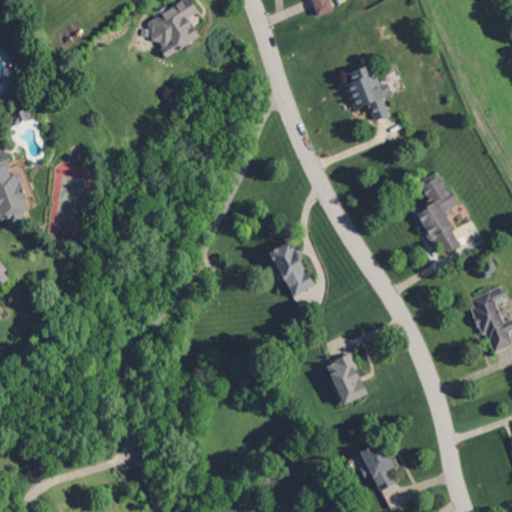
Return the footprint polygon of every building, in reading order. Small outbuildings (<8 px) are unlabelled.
[(307,0),(314,17),(333,10),(329,0),(307,0)] [(169,59),(163,50),(165,48),(162,43),(158,42),(154,41),(154,38),(153,38),(154,36),(154,33),(150,26),(151,25),(150,24),(160,17),(159,16),(195,41),(169,59)] [(348,72),(351,81),(345,83),(354,109),(368,103),(374,120),(390,114),(383,96),(389,94),(385,81),(378,83),(371,63),(348,72)] [(15,80),(5,78),(7,68),(17,70),(15,80)] [(32,120),(27,119),(21,122),(18,125),(16,124),(13,121),(12,121),(16,116),(16,115),(15,114),(26,109),(26,111),(33,113),(33,114),(33,116),(32,118),(32,120)] [(12,175),(16,174),(20,182),(20,184),(23,183),(28,199),(26,200),(30,209),(24,211),(24,212),(26,217),(28,221),(23,223),(12,227),(10,223),(8,218),(2,220),(1,216),(0,212),(0,152),(1,152),(3,151),(6,150),(11,163),(13,168),(10,169),(12,175)] [(453,225),(452,226),(450,227),(461,244),(447,253),(438,239),(435,241),(433,243),(425,230),(421,225),(413,211),(424,204),(452,224),(453,225)] [(294,246),(295,245),(298,251),(299,251),(302,256),(301,257),(309,270),(306,271),(307,272),(309,271),(317,286),(297,297),(292,288),(293,288),(285,274),(282,274),(280,270),(279,268),(280,265),(278,261),(277,262),(273,254),(292,243),(294,246)] [(0,259),(4,265),(8,271),(6,273),(6,274),(9,278),(11,280),(11,281),(2,288),(0,289),(0,259)] [(505,323),(506,323),(510,332),(509,332),(509,333),(511,337),(511,339),(511,345),(497,352),(496,352),(491,340),(490,341),(486,333),(484,334),(480,326),(479,327),(478,324),(477,324),(476,324),(475,322),(473,318),(475,317),(476,317),(472,309),(474,308),(475,307),(472,300),(484,295),(491,291),(501,314),(505,323)] [(360,379),(361,378),(362,378),(363,379),(364,382),(369,394),(363,397),(345,405),(327,366),(336,363),(336,362),(336,361),(335,360),(336,359),(350,353),(352,352),(359,367),(358,367),(355,369),(360,379)] [(398,483),(395,484),(383,491),(382,491),(380,486),(378,483),(373,474),(366,477),(364,474),(364,473),(361,469),(364,467),(368,465),(364,457),(363,456),(362,453),(364,452),(384,441),(389,452),(391,456),(397,467),(391,470),(398,483)]
